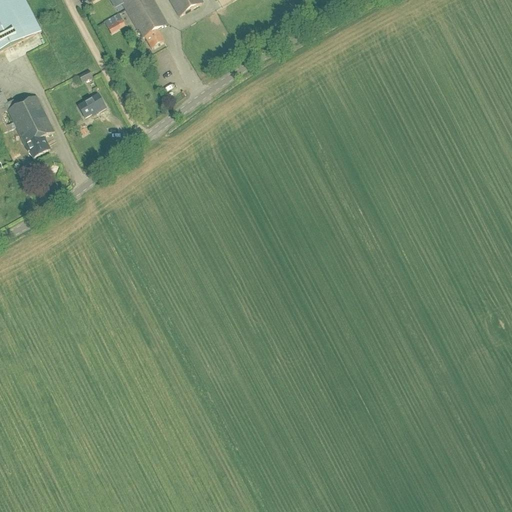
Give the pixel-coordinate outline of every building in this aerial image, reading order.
[(0,0),(0,54),(40,34),(22,0),(0,0)] [(119,0),(144,42),(146,41),(152,51),(165,44),(158,32),(168,27),(152,0),(119,0)] [(167,0),(179,20),(204,5),(201,0),(167,0)] [(103,20),(117,14),(111,2),(98,8),(103,20)] [(9,57),(12,65),(30,57),(27,49),(9,57)] [(78,78),(82,85),(93,79),(89,72),(78,78)] [(16,109),(14,103),(8,106),(3,95),(0,96),(0,136),(16,130),(28,154),(30,153),(34,160),(50,152),(44,140),(55,135),(37,99),(16,109)] [(98,113),(99,115),(106,110),(99,97),(79,108),(86,120),(98,113)]
